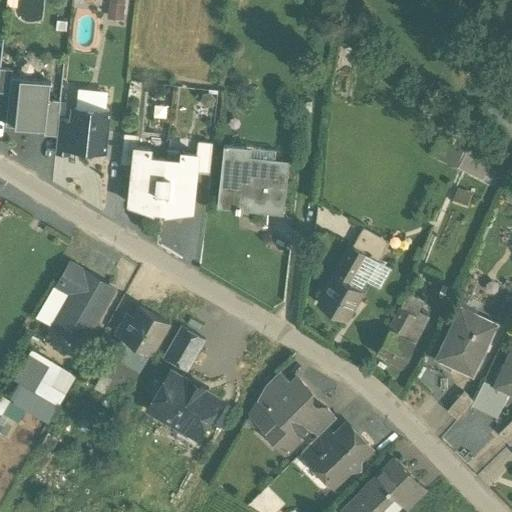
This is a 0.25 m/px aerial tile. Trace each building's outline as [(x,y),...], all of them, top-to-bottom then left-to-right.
[(109,0),(108,18),(122,20),(123,0),(109,0)] [(13,70),(0,68),(0,92),(9,93),(11,77),(12,77),(13,70)] [(12,77),(11,77),(9,93),(6,125),(45,130),(46,130),(49,100),(51,82),(12,77)] [(61,101),(49,100),(46,130),(45,130),(45,135),(57,136),(59,119),(59,118),(61,101)] [(108,112),(74,108),(73,120),(70,148),(71,148),(104,151),(108,112)] [(73,120),(59,119),(57,136),(56,152),(71,154),(71,148),(70,148),(73,120)] [(138,136),(124,134),(121,164),(134,166),(136,148),(137,148),(138,136)] [(465,147),(440,136),(431,156),(456,167),(465,147)] [(213,144),(198,142),(197,155),(198,155),(196,172),(209,174),(213,144)] [(245,147),(224,145),(218,207),(237,208),(236,211),(240,211),(241,206),(239,205),(239,202),(285,207),(289,167),(244,162),(245,147)] [(137,148),(136,148),(134,166),(130,204),(155,213),(155,211),(160,212),(166,159),(150,158),(151,150),(137,148)] [(492,164),(469,152),(461,167),(484,179),(492,164)] [(182,161),(166,159),(160,212),(165,212),(165,214),(192,211),(196,172),(198,155),(197,155),(183,153),(182,161)] [(456,202),(469,205),(474,180),(461,177),(456,202)] [(364,229),(355,246),(366,253),(384,263),(394,246),(364,229)] [(352,245),(319,303),(345,318),(362,289),(350,282),(366,253),(355,246),(352,245)] [(113,289),(71,265),(60,285),(73,293),(54,326),(82,342),(113,289)] [(142,305),(133,319),(126,315),(117,332),(124,336),(151,353),(170,321),(142,305)] [(401,306),(376,352),(403,367),(416,343),(405,337),(417,314),(410,311),(401,306)] [(461,306),(438,356),(472,372),(496,322),(461,306)] [(417,314),(405,337),(416,343),(430,316),(419,311),(417,314)] [(163,356),(188,370),(206,340),(181,325),(163,356)] [(151,353),(124,336),(104,370),(132,386),(151,353)] [(76,376),(32,350),(14,379),(20,382),(58,405),(76,376)] [(511,351),(497,384),(509,390),(511,391),(511,351)] [(198,435),(220,398),(172,371),(151,408),(198,435)] [(280,371),(266,384),(258,399),(267,408),(291,384),(292,383),(280,371)] [(327,407),(297,377),(292,383),(291,384),(267,408),(277,418),(265,430),(285,450),(301,434),(304,434),(307,431),(307,427),(309,425),(327,407)] [(509,390),(497,384),(485,378),(472,405),(497,416),(509,390)] [(47,423),(58,405),(20,382),(9,400),(18,405),(47,423)] [(464,392),(448,411),(457,419),(473,400),(464,392)] [(0,433),(18,405),(9,400),(1,395),(0,397),(0,433)] [(327,407),(309,425),(318,433),(325,426),(335,416),(327,407)] [(511,420),(500,432),(511,443),(511,442),(511,420)] [(318,433),(300,452),(310,462),(314,458),(313,457),(334,435),(325,426),(318,433)] [(353,438),(342,427),(334,435),(313,457),(314,458),(324,468),(321,470),(333,481),(348,466),(356,466),(356,457),(367,446),(356,435),(353,438)] [(393,455),(342,505),(348,511),(384,511),(386,511),(381,506),(395,493),(399,497),(418,480),(393,455)] [(399,497),(398,499),(408,509),(427,490),(418,480),(399,497)]
